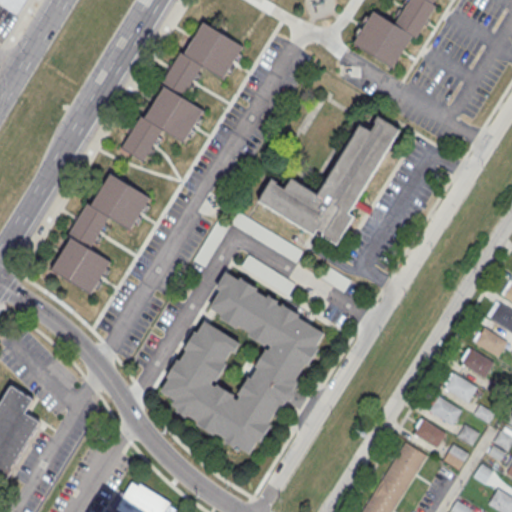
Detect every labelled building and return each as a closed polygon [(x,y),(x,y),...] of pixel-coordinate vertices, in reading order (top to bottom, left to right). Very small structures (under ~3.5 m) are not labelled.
[(0,0),(0,5),(17,15),(26,0),(0,0)] [(353,42),(373,10),(394,23),(408,0),(433,0),(432,3),(436,5),(416,37),(412,35),(393,67),(353,42)] [(203,21),(243,46),(223,78),(202,65),(183,96),(203,109),(183,142),(162,129),(143,161),(121,147),(141,115),(144,117),(164,86),(160,83),(179,51),(184,53),(203,21)] [(400,128),(349,212),(354,215),(337,243),(322,234),(323,232),(318,229),(314,235),(258,201),(272,177),(277,181),(276,183),(284,188),(291,177),(317,193),(360,122),(371,130),(376,121),(375,120),(378,115),(400,128)] [(110,172),(150,197),(130,229),(109,216),(90,248),(110,260),(91,293),(51,269),(71,237),(67,235),(86,202),(91,204),(110,172)] [(204,320),(240,342),(216,380),(214,379),(212,382),(215,385),(217,383),(234,394),(237,393),(247,376),(265,347),(265,345),(208,308),(220,289),(216,287),(226,270),(239,278),(240,276),(258,287),(256,290),(267,296),(268,294),(278,300),(277,302),(281,305),(282,303),(300,314),(298,316),(324,332),(249,453),(171,404),(174,399),(160,390),(168,377),(166,376),(177,358),(179,360),(186,349),(183,347),(194,330),(197,331),(204,320)] [(511,301),(502,295),(511,281),(511,301)] [(511,330),(489,317),(499,301),(511,309),(511,330)] [(474,341),(484,326),(507,341),(498,356),(474,341)] [(470,346),(494,361),(484,377),(460,362),(462,359),(459,358),(467,347),(469,348),(470,346)] [(443,386),(454,371),(477,386),(467,401),(443,386)] [(493,380),(507,389),(501,399),(487,390),(493,380)] [(0,401),(11,384),(33,398),(25,411),(39,420),(2,484),(0,482),(0,401)] [(428,409),(438,394),(461,409),(451,424),(428,409)] [(479,404),(494,413),(487,423),(473,415),(479,404)] [(446,432),(426,420),(426,419),(423,417),(422,418),(420,417),(414,426),(417,427),(413,433),(436,447),(446,432)] [(464,424),(479,433),(471,445),(457,436),(464,424)] [(500,430),(511,437),(511,442),(507,452),(492,442),(500,430)] [(391,511),(427,455),(405,441),(360,511),(391,511)] [(453,444),(468,453),(458,469),(443,460),(453,444)] [(511,476),(511,454),(502,471),(511,476)] [(474,477),(485,483),(492,470),(482,464),(474,477)] [(132,479),(177,507),(173,511),(120,511),(114,508),(132,479)] [(497,488),(511,497),(511,511),(498,511),(487,505),(497,488)] [(449,511),(456,501),(471,510),(469,511),(449,511)]
